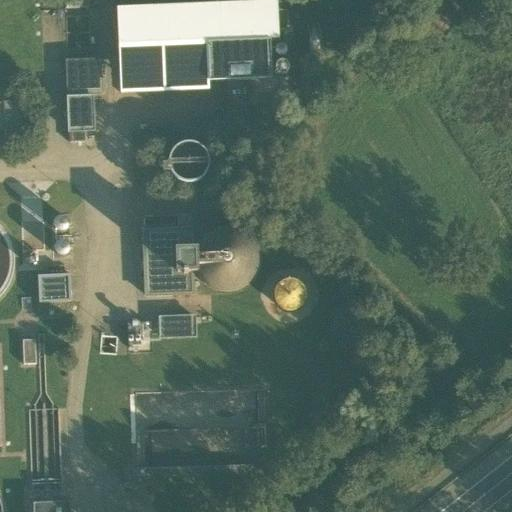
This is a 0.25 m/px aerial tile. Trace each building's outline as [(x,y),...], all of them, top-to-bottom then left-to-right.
[(275,5),(118,11),(121,94),(209,90),(208,83),(207,44),(269,42),(269,41),(275,41),(275,5)] [(207,44),(208,83),(271,80),(269,42),(207,44)] [(66,63),(67,95),(100,94),(99,61),(66,63)] [(68,99),(69,133),(93,132),(92,98),(68,99)] [(0,133),(1,134),(11,135),(20,129),(23,120),(21,110),(13,104),(3,103),(0,105),(0,133)] [(195,145),(194,145),(194,129),(180,130),(181,145),(175,149),(170,155),(168,162),(168,169),(171,176),(176,181),(182,184),(189,185),(196,184),(202,180),(206,175),(209,167),(208,159),(205,153),(201,148),(195,145)] [(196,247),(194,251),(191,251),(191,230),(143,232),(145,297),(193,295),(192,273),(195,273),(202,284),(210,290),(220,293),(232,293),(243,289),(251,282),(257,272),(259,260),(256,249),(251,240),(242,233),(232,229),(219,229),(210,232),(202,239),(196,247)] [(38,304),(71,302),(69,275),(37,277),(38,304)] [(296,311),(304,302),(303,290),(294,283),(282,284),(275,293),(276,304),(284,312),(296,311)] [(160,319),(160,338),(195,337),(194,318),(160,319)] [(22,342),(23,366),(36,365),(35,341),(22,342)] [(183,454),(182,429),(140,430),(141,455),(183,454)] [(69,511),(69,503),(33,505),(33,511),(69,511)]
